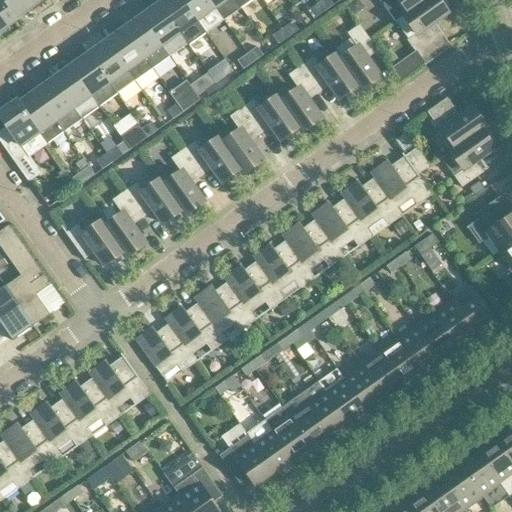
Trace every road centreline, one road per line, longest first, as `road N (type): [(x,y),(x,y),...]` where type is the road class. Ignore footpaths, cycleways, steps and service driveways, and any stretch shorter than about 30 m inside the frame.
road 1 (residential): [(97,316),(507,29)]
road 2 (residential): [(306,511),(511,365)]
road 3 (residential): [(97,316),(0,182)]
road 4 (residential): [(0,75),(105,0)]
road 5 (residential): [(0,387),(97,316)]
